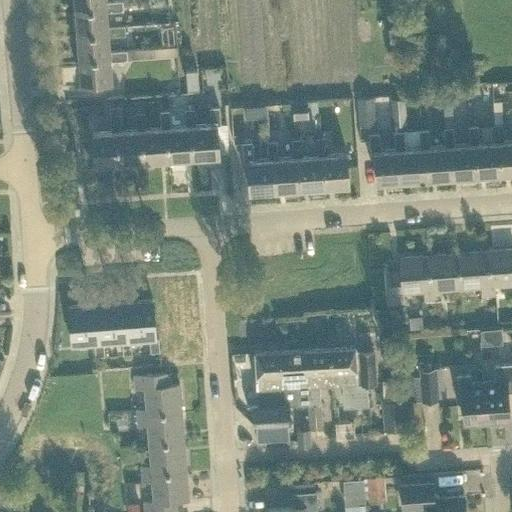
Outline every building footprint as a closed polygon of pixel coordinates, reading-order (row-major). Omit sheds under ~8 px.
[(76,28),(109,25),(108,9),(123,8),(122,0),(112,0),(107,0),(74,3),(76,28)] [(78,52),(111,49),(110,35),(125,34),(124,24),(109,25),(76,28),(78,52)] [(78,52),(81,82),(114,79),(112,59),(127,58),(126,48),(111,49),(78,52)] [(198,87),(196,67),(184,68),(186,88),(198,87)] [(376,103),(386,103),(385,94),(375,94),(376,103)] [(373,96),(356,97),(358,125),(375,123),(373,96)] [(406,123),(404,96),(390,97),(392,124),(406,123)] [(308,118),(307,100),(291,101),(292,119),(308,118)] [(110,113),(120,112),(119,104),(109,105),(110,113)] [(266,104),(254,105),(254,117),(267,116),(266,104)] [(194,155),(219,153),(217,124),(220,123),(219,106),(210,107),(211,122),(195,123),(191,124),(194,155)] [(191,124),(195,123),(194,108),(185,108),(186,124),(170,126),(167,126),(169,157),(194,155),(191,124)] [(167,126),(170,126),(169,109),(160,110),(161,127),(145,128),(142,128),(144,159),(169,157),(167,126)] [(142,128),(145,128),(144,111),(135,112),(137,128),(121,129),(117,130),(120,161),(144,159),(142,128)] [(117,130),(121,129),(120,112),(110,113),(112,131),(92,132),(94,163),(120,161),(117,130)] [(511,138),(505,139),(503,123),(494,124),(495,140),(497,139),(500,172),(511,170),(511,138)] [(480,141),(478,124),(469,125),(471,141),(473,141),(475,174),(500,172),(497,139),(495,140),(480,141)] [(420,146),(419,129),(419,126),(401,128),(402,131),(395,132),(396,148),(399,148),(402,179),(426,177),(424,145),(420,146)] [(473,141),(471,141),(455,143),(453,127),(444,128),(445,143),(448,143),(451,175),(475,174),(473,141)] [(448,143),(445,143),(430,145),(429,129),(419,129),(420,146),(424,145),(426,177),(451,175),(448,143)] [(399,148),(396,148),(380,149),(379,132),(369,133),(370,151),(374,150),(376,181),(402,179),(399,148)] [(349,183),(346,151),(327,153),(326,137),(317,137),(318,154),(322,154),(324,185),(349,183)] [(322,154),(318,154),(303,155),(301,139),(292,139),(293,155),(297,155),(299,187),(324,185),(322,154)] [(297,155),(293,155),(278,156),(277,140),(267,141),(269,158),(272,158),(274,188),(299,187),(297,155)] [(272,158),(269,158),(254,159),(252,142),(242,143),(244,161),(246,160),(249,190),(274,188),(272,158)] [(489,285),(494,284),(511,282),(511,247),(487,250),(489,285)] [(494,284),(489,285),(487,250),(457,252),(460,287),(480,285),(481,295),(495,294),(494,284)] [(439,288),(460,287),(457,252),(427,254),(430,289),(423,290),(424,299),(440,298),(439,288)] [(423,290),(430,289),(427,254),(399,256),(400,269),(388,270),(390,302),(404,301),(403,291),(423,290)] [(128,340),(132,340),(150,338),(151,351),(159,351),(158,337),(156,338),(153,298),(125,301),(128,340)] [(133,352),(132,340),(128,340),(125,301),(97,303),(100,342),(104,342),(123,341),(123,352),(133,352)] [(105,354),(104,342),(100,342),(97,303),(69,305),(72,344),(95,342),(96,355),(105,354)] [(410,328),(423,327),(422,314),(409,315),(410,328)] [(501,326),(480,328),(481,344),(502,342),(501,326)] [(374,348),(356,349),(355,345),(329,347),(332,385),(341,385),(342,406),(368,404),(367,382),(376,382),(374,348)] [(308,387),(308,401),(309,405),(310,427),(322,426),(321,400),(320,386),(332,385),(329,347),(304,348),(308,387)] [(309,405),(308,401),(308,387),(304,348),(279,350),(282,389),(283,389),(284,403),(288,403),(288,405),(296,404),(296,405),(309,405)] [(283,389),(282,389),(279,350),(255,351),(257,387),(255,387),(256,405),(254,405),(255,424),(287,422),(289,422),(288,405),(288,403),(284,403),(283,389)] [(509,419),(507,391),(511,390),(511,362),(493,364),(495,380),(483,381),(486,421),(509,419)] [(438,399),(436,366),(418,367),(420,400),(438,399)] [(181,412),(179,383),(167,384),(166,372),(134,374),(135,388),(145,388),(147,407),(137,408),(138,416),(181,412)] [(486,421),(483,381),(470,382),(470,373),(456,374),(457,384),(461,384),(463,423),(486,421)] [(401,375),(385,376),(386,389),(402,388),(401,375)] [(405,428),(403,399),(381,400),(383,429),(405,428)] [(123,412),(108,413),(109,422),(123,421),(123,412)] [(149,444),(184,441),(181,412),(138,416),(138,424),(148,424),(149,444)] [(287,422),(255,424),(256,440),(288,438),(287,422)] [(334,436),(347,435),(346,425),(334,426),(334,436)] [(311,444),(310,427),(296,428),(297,445),(311,444)] [(143,473),(186,470),(184,441),(149,444),(151,465),(142,466),(143,473)] [(177,511),(177,500),(188,499),(186,470),(143,473),(143,481),(153,480),(154,499),(145,500),(146,511),(177,511)] [(386,500),(385,491),(384,475),(366,476),(367,493),(368,501),(386,500)] [(363,477),(342,479),(343,494),(364,492),(363,477)] [(465,511),(464,493),(433,496),(432,481),(400,483),(402,507),(427,505),(427,511),(465,511)] [(265,511),(318,511),(317,490),(293,491),(294,506),(266,508),(265,511)] [(140,511),(139,500),(126,501),(127,511),(140,511)]
